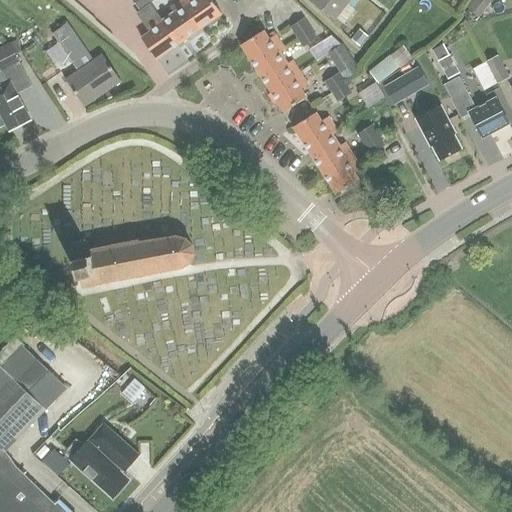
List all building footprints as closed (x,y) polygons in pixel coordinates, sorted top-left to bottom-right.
[(131,0),(140,11),(150,3),(147,0),(131,0)] [(173,14),(161,23),(177,45),(201,28),(181,0),(170,9),(173,14)] [(181,0),(201,28),(221,14),(210,0),(181,0)] [(343,26),(354,11),(346,5),(350,0),(310,0),(310,1),(343,26)] [(469,0),(465,6),(478,16),(485,7),(490,0),(469,0)] [(177,45),(161,23),(157,17),(145,26),(150,33),(140,40),(155,61),(177,45)] [(289,27),(295,37),(310,28),(303,18),(289,27)] [(310,28),(295,37),(302,48),(316,38),(310,28)] [(255,68),(279,53),(284,50),(275,35),(268,40),(262,32),(241,45),(255,68)] [(320,45),(312,50),(317,57),(326,52),(338,43),(331,35),(320,45)] [(15,55),(21,52),(15,40),(0,48),(0,112),(10,131),(31,120),(5,71),(20,63),(15,55)] [(460,75),(443,45),(431,51),(455,93),(463,88),(456,77),(460,75)] [(412,59),(402,46),(369,73),(378,85),(412,59)] [(286,65),(279,53),(255,68),(270,92),(299,74),(292,62),(286,65)] [(485,61),(497,84),(509,77),(497,55),(485,61)] [(84,107),(120,83),(101,56),(65,80),(84,107)] [(345,81),(359,72),(350,59),(337,68),(345,81)] [(482,91),(497,84),(485,61),(471,69),(482,91)] [(384,88),(394,105),(428,85),(418,68),(384,88)] [(324,81),(330,92),(344,83),(337,73),(324,81)] [(307,85),(299,74),(270,92),(283,112),(304,99),(299,90),(307,85)] [(330,92),(337,102),(350,93),(344,83),(330,92)] [(481,138),(508,124),(496,99),(475,110),(466,91),(450,99),(460,119),(469,115),(481,138)] [(440,106),(415,120),(430,147),(432,146),(439,161),(461,149),(453,135),(455,134),(440,106)] [(308,150),(330,136),(336,132),(327,118),(320,123),(314,114),(294,127),(308,150)] [(364,145),(378,136),(371,125),(357,134),(364,145)] [(378,136),(364,145),(371,157),(385,148),(384,146),(393,141),(386,130),(378,136)] [(338,148),(330,136),(308,150),(324,174),(352,156),(344,144),(338,148)] [(352,156),(324,174),(336,194),(356,181),(351,173),(359,168),(352,156)] [(190,263),(194,255),(191,246),(185,240),(175,238),(139,243),(138,241),(90,251),(91,255),(77,258),(80,278),(81,278),(84,289),(178,269),(182,267),(190,263)] [(5,452),(17,439),(48,409),(31,392),(49,374),(22,347),(5,364),(2,361),(0,363),(0,511),(62,511),(15,467),(5,452)] [(124,472),(139,456),(103,424),(87,443),(86,442),(84,445),(76,438),(65,452),(72,458),(70,461),(112,499),(129,480),(123,476),(124,472)] [(42,462),(58,476),(69,463),(53,449),(42,462)]
